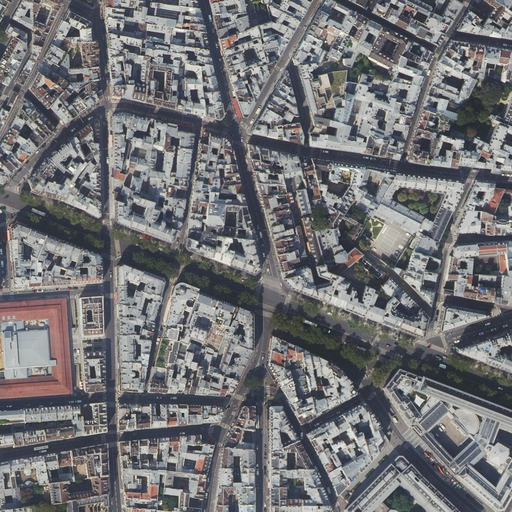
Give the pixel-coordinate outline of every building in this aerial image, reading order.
[(0,0),(0,19),(5,11),(6,9),(10,2),(6,0),(0,0)] [(12,18),(16,21),(20,23),(27,27),(32,29),(32,2),(23,0),(21,0),(17,8),(12,18)] [(23,0),(32,2),(32,29),(32,33),(32,44),(41,47),(44,41),(52,23),(54,19),(57,11),(59,7),(62,2),(62,0),(23,0)] [(119,0),(103,0),(104,6),(123,9),(123,6),(129,7),(129,10),(140,11),(138,22),(170,27),(177,28),(177,26),(180,27),(181,23),(182,18),(182,15),(183,11),(150,6),(150,1),(138,0),(121,0),(122,0),(120,0),(120,1),(119,0)] [(222,0),(210,3),(210,5),(212,14),(226,11),(227,13),(230,12),(231,15),(235,14),(238,13),(245,12),(244,5),(248,4),(246,0),(222,0)] [(260,0),(261,0),(261,1),(262,2),(262,3),(263,3),(265,3),(266,3),(266,4),(269,4),(277,9),(279,5),(270,0),(260,0)] [(288,0),(281,0),(279,5),(277,9),(280,11),(298,21),(301,16),(305,9),(288,0)] [(288,0),(305,9),(307,7),(309,2),(305,0),(288,0)] [(323,0),(323,1),(321,5),(331,10),(332,7),(335,2),(332,0),(323,0)] [(347,0),(349,1),(354,3),(363,8),(371,12),(376,0),(347,0)] [(388,0),(376,0),(376,2),(371,12),(376,14),(380,17),(388,0)] [(394,4),(396,0),(395,0),(388,0),(380,17),(383,18),(386,20),(393,6),(394,4)] [(401,7),(403,4),(396,0),(394,4),(398,6),(397,8),(393,6),(386,20),(389,21),(393,23),(401,7)] [(395,0),(396,0),(403,4),(414,9),(419,12),(427,15),(430,17),(432,13),(429,12),(431,10),(430,10),(431,7),(417,0),(395,0)] [(436,4),(436,5),(432,13),(430,17),(449,27),(455,17),(463,4),(462,3),(463,1),(463,0),(462,0),(435,0),(435,2),(435,3),(436,3),(436,4)] [(493,0),(473,0),(477,3),(478,0),(483,0),(493,7),(487,17),(470,5),(467,10),(484,21),(487,17),(495,23),(503,29),(511,17),(511,12),(505,8),(493,0)] [(511,0),(493,0),(505,8),(508,5),(511,0)] [(176,5),(157,2),(150,1),(150,6),(183,11),(182,15),(201,18),(199,9),(199,8),(198,8),(178,5),(176,5)] [(224,27),(216,29),(217,33),(218,38),(229,35),(227,30),(227,29),(235,26),(237,30),(235,31),(235,33),(243,30),(255,26),(258,25),(252,2),(248,4),(244,5),(245,12),(238,13),(235,14),(236,17),(234,18),(235,22),(224,26),(224,27)] [(331,10),(329,14),(326,19),(325,21),(325,23),(345,33),(346,32),(353,18),(356,12),(338,3),(335,2),(332,7),(331,10)] [(280,11),(277,9),(269,4),(270,8),(268,9),(269,15),(271,14),(277,17),(280,11)] [(414,9),(403,4),(401,7),(393,23),(397,25),(400,27),(404,29),(410,17),(414,9)] [(320,7),(319,9),(329,14),(331,10),(321,5),(320,7)] [(104,6),(104,11),(105,17),(125,20),(131,21),(138,22),(140,11),(129,10),(123,9),(104,6)] [(68,23),(69,25),(70,24),(78,29),(79,29),(80,28),(91,27),(91,23),(91,20),(85,17),(80,15),(72,10),(68,8),(64,15),(62,20),(68,23)] [(326,19),(329,14),(319,9),(317,13),(314,17),(325,23),(325,21),(323,20),(324,18),(326,19)] [(417,17),(419,12),(414,9),(410,17),(444,34),(447,31),(449,27),(430,17),(427,15),(424,21),(417,17)] [(484,21),(467,10),(464,16),(459,24),(479,28),(484,21)] [(231,15),(230,12),(227,13),(226,11),(212,14),(214,22),(215,23),(216,29),(224,27),(224,26),(235,22),(234,18),(236,17),(235,14),(231,15)] [(298,21),(280,11),(277,17),(275,20),(293,30),(295,27),(298,21)] [(357,13),(356,12),(353,18),(346,32),(345,33),(357,39),(358,37),(358,36),(362,29),(368,18),(357,13)] [(202,22),(201,18),(182,15),(182,18),(184,18),(189,19),(188,21),(186,21),(186,23),(203,25),(202,22)] [(134,33),(121,30),(120,35),(140,38),(152,40),(168,43),(170,27),(138,22),(131,21),(125,20),(105,17),(105,19),(106,23),(106,24),(106,26),(121,29),(122,29),(123,24),(135,26),(135,23),(138,24),(137,31),(134,31),(134,33)] [(345,33),(325,23),(314,17),(310,25),(305,33),(302,40),(311,44),(318,47),(320,43),(321,43),(322,41),(321,40),(326,32),(336,36),(328,51),(321,48),(317,56),(315,62),(329,60),(343,58),(350,57),(354,49),(359,40),(357,39),(345,33)] [(437,46),(440,41),(444,34),(410,17),(404,29),(409,32),(437,46)] [(479,28),(476,33),(482,34),(487,35),(495,23),(487,17),(484,21),(479,28)] [(509,39),(511,39),(511,17),(503,29),(498,37),(502,38),(509,39)] [(354,49),(350,57),(343,58),(344,65),(350,67),(353,59),(356,60),(358,56),(364,58),(364,57),(375,36),(381,25),(370,19),(368,18),(362,29),(358,36),(358,37),(357,39),(359,40),(354,49)] [(66,30),(69,25),(68,23),(62,20),(61,23),(57,31),(61,33),(60,36),(63,37),(66,30)] [(275,20),(274,23),(271,21),(260,24),(258,25),(255,26),(258,38),(273,34),(277,34),(288,40),(290,36),(293,30),(275,20)] [(186,23),(184,22),(184,23),(181,23),(180,27),(177,26),(177,28),(183,29),(184,29),(184,25),(188,26),(187,29),(204,32),(204,31),(203,25),(186,23)] [(13,35),(21,39),(26,43),(26,39),(26,33),(9,23),(6,28),(5,31),(13,36),(13,35)] [(495,23),(487,35),(494,36),(498,37),(503,29),(495,23)] [(479,28),(459,24),(456,29),(456,30),(472,33),(476,33),(479,28)] [(364,58),(364,59),(365,60),(361,73),(390,80),(396,65),(399,55),(400,52),(407,39),(396,33),(385,27),(381,25),(375,36),(364,57),(364,58)] [(121,30),(121,29),(106,26),(106,30),(106,32),(120,35),(121,30)] [(258,38),(255,26),(243,30),(235,33),(229,35),(218,38),(219,43),(221,50),(234,46),(232,39),(247,33),(249,35),(250,40),(252,40),(255,39),(258,38)] [(92,33),(91,27),(80,28),(79,29),(78,29),(79,32),(73,32),(74,37),(71,37),(70,37),(66,37),(66,38),(70,39),(71,42),(92,41),(92,35),(92,33)] [(183,29),(177,28),(170,27),(168,43),(170,44),(181,45),(181,43),(182,39),(172,37),(172,34),(174,35),(174,31),(183,32),(183,29)] [(183,32),(185,32),(183,43),(181,43),(181,45),(209,50),(207,43),(204,32),(187,29),(186,29),(184,29),(183,29),(183,32)] [(61,33),(57,31),(54,36),(51,43),(63,51),(66,53),(67,53),(71,47),(71,46),(71,42),(70,39),(66,38),(63,37),(60,36),(61,33)] [(139,55),(139,46),(140,38),(120,35),(106,32),(107,41),(108,48),(125,51),(135,53),(135,54),(139,55)] [(284,46),(288,40),(277,34),(273,34),(258,38),(265,64),(265,63),(275,60),(276,61),(278,58),(284,46)] [(11,57),(21,39),(13,35),(13,36),(1,58),(5,60),(8,61),(9,61),(11,57)] [(151,45),(152,40),(140,38),(139,46),(169,51),(169,49),(167,48),(167,46),(166,46),(155,43),(155,45),(151,45)] [(239,44),(241,51),(223,57),(225,64),(229,75),(243,70),(250,68),(257,65),(265,64),(258,38),(255,39),(255,42),(253,43),(252,40),(250,40),(239,44)] [(25,50),(26,43),(21,39),(11,57),(20,62),(24,54),(25,50)] [(416,43),(407,39),(400,52),(403,54),(402,56),(417,62),(418,59),(428,63),(430,59),(433,52),(421,46),(420,45),(420,46),(419,48),(422,50),(421,53),(419,56),(408,51),(412,44),(415,46),(416,43)] [(457,40),(450,39),(448,42),(446,45),(460,55),(461,47),(464,48),(464,49),(466,50),(467,42),(459,40),(457,40)] [(311,44),(302,40),(300,43),(297,48),(306,52),(307,51),(311,44)] [(91,80),(100,78),(98,59),(96,41),(92,41),(71,42),(71,46),(80,46),(82,67),(69,68),(68,54),(67,53),(66,53),(63,59),(62,61),(58,66),(44,57),(41,64),(37,71),(54,83),(63,89),(64,88),(69,93),(72,91),(73,89),(75,92),(81,87),(82,86),(84,85),(91,81),(91,80)] [(471,43),(467,42),(466,50),(465,53),(465,58),(467,58),(472,59),(474,43),(471,43)] [(63,59),(66,53),(63,51),(51,43),(48,49),(44,57),(58,66),(62,61),(61,60),(59,62),(57,61),(58,59),(60,56),(60,55),(62,56),(62,57),(62,58),(62,59),(63,59)] [(476,67),(478,67),(480,60),(483,44),(478,44),(474,43),(472,59),(470,68),(476,70),(476,67)] [(41,47),(32,44),(32,51),(31,54),(29,59),(34,62),(38,54),(41,47)] [(209,50),(181,45),(170,44),(169,49),(169,51),(184,53),(184,49),(193,50),(193,51),(189,51),(189,52),(187,52),(187,54),(196,55),(210,58),(209,54),(209,50)] [(239,44),(234,46),(221,50),(222,54),(223,57),(241,51),(239,44)] [(321,48),(318,47),(311,44),(307,51),(317,56),(321,48)] [(486,45),(483,44),(480,60),(478,67),(476,67),(476,70),(476,71),(485,74),(493,77),(494,69),(483,68),(484,61),(495,63),(498,47),(489,45),(486,45)] [(463,66),(464,60),(465,58),(460,55),(446,45),(444,49),(441,54),(463,66)] [(184,53),(169,51),(139,46),(139,55),(149,56),(149,55),(156,55),(180,60),(178,61),(186,62),(197,64),(197,62),(200,63),(212,65),(211,61),(210,58),(196,55),(195,59),(192,58),(191,60),(186,59),(187,54),(184,53)] [(502,48),(498,47),(495,63),(502,65),(501,71),(500,71),(500,69),(494,68),(494,69),(493,77),(504,81),(505,77),(509,49),(502,48)] [(125,54),(125,51),(108,48),(108,55),(108,56),(109,64),(122,63),(121,54),(125,54)] [(306,52),(297,48),(295,52),(292,58),(301,62),(300,64),(314,62),(315,62),(317,56),(307,51),(306,52)] [(134,61),(135,54),(135,53),(125,51),(125,54),(121,54),(122,63),(123,70),(124,84),(125,89),(122,89),(120,97),(127,98),(129,99),(132,80),(126,79),(127,75),(128,75),(130,65),(128,63),(125,63),(125,60),(134,61)] [(139,55),(135,54),(134,61),(132,80),(129,99),(134,100),(143,102),(144,101),(149,63),(149,56),(147,56),(139,55)] [(439,57),(437,61),(460,72),(461,70),(463,66),(441,54),(439,57)] [(149,63),(144,101),(145,102),(152,103),(157,104),(176,109),(178,61),(180,60),(156,55),(155,58),(154,58),(153,62),(150,61),(149,63)] [(411,70),(410,72),(423,77),(425,71),(428,63),(418,59),(417,62),(402,56),(399,55),(396,65),(411,70)] [(20,62),(11,57),(9,61),(11,62),(10,65),(8,63),(8,62),(8,61),(5,60),(3,64),(10,68),(1,83),(4,84),(7,85),(15,70),(20,62)] [(3,64),(5,60),(1,58),(0,59),(0,71),(1,72),(0,73),(0,82),(1,83),(10,68),(3,64)] [(464,60),(463,66),(470,68),(472,59),(467,58),(467,60),(464,60)] [(34,62),(29,59),(24,66),(23,70),(29,73),(32,66),(34,62)] [(272,68),(276,61),(275,60),(265,63),(268,75),(271,70),(272,68)] [(315,62),(314,62),(315,68),(315,69),(315,71),(315,73),(316,75),(313,76),(309,77),(302,79),(306,91),(308,102),(311,110),(318,109),(331,108),(336,107),(343,107),(346,82),(348,70),(333,71),(329,60),(315,62)] [(183,95),(186,62),(178,61),(176,109),(177,110),(181,111),(182,99),(183,95)] [(437,61),(437,62),(434,71),(431,79),(429,85),(466,96),(475,79),(472,77),(460,72),(437,61)] [(200,76),(200,63),(197,62),(197,64),(186,62),(183,95),(189,95),(189,91),(188,90),(190,88),(190,89),(195,88),(196,88),(197,89),(197,90),(197,91),(197,97),(198,98),(202,98),(202,92),(201,84),(200,76)] [(314,62),(300,64),(297,64),(300,74),(301,79),(302,79),(309,77),(308,70),(312,69),(311,68),(315,68),(314,62)] [(123,70),(122,63),(109,64),(109,66),(110,71),(123,70)] [(213,70),(212,65),(200,63),(200,76),(214,75),(213,70)] [(265,63),(265,64),(257,65),(263,84),(266,79),(268,75),(265,63)] [(263,84),(257,65),(250,68),(259,92),(261,87),(263,84)] [(396,65),(390,80),(390,81),(410,85),(410,83),(420,87),(421,82),(423,77),(410,72),(411,70),(396,65)] [(259,92),(250,68),(243,70),(245,79),(248,86),(251,96),(253,100),(253,102),(258,93),(259,92)] [(462,71),(461,70),(460,72),(472,77),(476,71),(476,70),(470,68),(470,69),(468,72),(464,70),(463,70),(462,71)] [(29,73),(23,70),(22,70),(20,73),(20,74),(18,78),(16,81),(16,82),(20,84),(21,85),(23,85),(23,83),(26,77),(29,73)] [(124,84),(123,70),(110,71),(110,76),(111,85),(124,84)] [(245,79),(243,70),(229,75),(230,80),(231,84),(245,79)] [(37,71),(33,78),(29,88),(30,90),(31,91),(38,99),(45,91),(51,86),(54,83),(37,71)] [(472,77),(475,79),(477,77),(483,79),(485,74),(476,71),(472,77)] [(384,96),(385,96),(390,80),(361,73),(360,73),(357,83),(367,86),(375,87),(374,91),(382,93),(382,95),(384,96)] [(214,75),(200,76),(201,84),(216,83),(215,79),(214,75)] [(289,80),(288,76),(285,77),(284,76),(282,75),(280,79),(279,81),(286,86),(287,87),(290,86),(289,80)] [(101,90),(100,78),(91,80),(91,81),(84,85),(84,89),(81,92),(81,90),(80,90),(82,88),(81,87),(82,88),(82,87),(82,86),(81,87),(75,92),(81,99),(87,94),(94,102),(97,100),(101,97),(101,90)] [(248,86),(245,79),(231,84),(233,88),(234,91),(248,86)] [(390,80),(385,96),(394,98),(393,100),(414,105),(416,99),(420,87),(410,83),(410,85),(390,81),(390,80)] [(291,91),(290,86),(287,87),(286,86),(279,81),(278,82),(275,88),(286,94),(290,96),(293,96),(291,91)] [(309,145),(310,145),(317,147),(332,149),(361,153),(369,129),(369,127),(370,125),(370,124),(368,123),(365,123),(366,120),(375,93),(382,95),(382,93),(374,91),(373,91),(373,93),(366,91),(367,86),(357,83),(346,82),(343,107),(336,107),(334,114),(330,113),(331,108),(318,109),(311,110),(309,110),(313,123),(313,126),(311,130),(309,132),(309,133),(309,141),(309,145)] [(54,83),(51,86),(53,88),(56,90),(60,93),(63,89),(54,83)] [(216,83),(201,84),(202,92),(218,91),(217,88),(216,83)] [(125,89),(124,84),(111,85),(111,89),(112,94),(112,95),(115,95),(120,97),(122,89),(125,89)] [(427,90),(426,94),(436,98),(438,93),(441,94),(440,98),(462,105),(466,96),(429,85),(428,87),(427,90)] [(251,96),(248,86),(234,91),(234,93),(235,96),(251,96)] [(69,93),(64,88),(63,89),(60,93),(57,97),(72,118),(75,116),(77,114),(68,101),(67,100),(65,101),(64,100),(64,101),(63,101),(63,100),(68,95),(70,97),(72,95),(69,93)] [(283,100),(286,94),(275,88),(273,90),(273,91),(271,94),(283,100)] [(57,97),(60,93),(56,90),(51,97),(54,100),(57,97)] [(4,109),(8,112),(11,106),(13,102),(18,93),(15,92),(13,91),(5,106),(4,109)] [(47,93),(45,91),(38,99),(41,102),(46,108),(49,106),(54,100),(51,97),(47,93)] [(74,93),(72,91),(69,93),(72,95),(70,97),(67,100),(68,101),(77,114),(82,111),(86,108),(80,100),(81,99),(75,92),(74,93)] [(218,91),(202,92),(202,98),(204,116),(209,117),(219,120),(223,115),(223,113),(221,105),(221,103),(218,93),(218,91)] [(381,138),(386,139),(388,140),(389,138),(396,140),(404,142),(405,139),(409,125),(388,120),(390,111),(393,100),(394,98),(385,96),(385,97),(387,98),(386,100),(383,99),(384,96),(382,95),(375,93),(366,120),(369,121),(368,123),(370,124),(370,125),(374,126),(372,134),(381,138)] [(90,105),(94,102),(87,94),(81,99),(80,100),(86,108),(90,105)] [(292,105),(283,100),(271,94),(269,98),(268,101),(293,114),(295,115),(298,114),(296,108),(295,105),(292,105)] [(290,96),(286,94),(283,100),(292,105),(295,105),(294,99),(293,96),(290,96)] [(436,98),(426,94),(424,100),(422,105),(423,105),(421,108),(438,113),(442,114),(442,115),(454,119),(462,105),(440,98),(439,98),(436,98)] [(511,94),(502,118),(495,115),(495,113),(488,110),(486,116),(491,119),(492,118),(511,127),(511,121),(511,122),(511,121),(511,94)] [(189,96),(189,95),(183,95),(182,99),(181,111),(188,112),(189,113),(190,104),(189,97),(189,96)] [(202,98),(198,98),(198,101),(192,102),(192,99),(190,98),(191,98),(191,96),(189,96),(189,97),(190,104),(189,113),(196,114),(204,116),(202,98)] [(72,118),(57,97),(54,100),(49,106),(53,111),(61,119),(64,122),(67,121),(72,118)] [(27,115),(35,106),(31,102),(29,100),(24,98),(21,104),(19,107),(27,115)] [(253,102),(253,100),(237,101),(239,108),(243,118),(244,118),(249,109),(253,102)] [(412,111),(414,105),(393,100),(390,111),(411,115),(412,111)] [(266,104),(264,107),(285,119),(286,119),(289,121),(293,114),(268,101),(266,104)] [(35,106),(27,115),(31,119),(47,136),(51,132),(56,129),(56,128),(46,117),(35,106)] [(27,115),(19,107),(14,118),(10,126),(18,131),(24,135),(27,137),(29,134),(29,133),(27,131),(28,131),(23,126),(22,126),(21,125),(22,124),(23,123),(24,123),(25,123),(26,123),(26,124),(31,119),(27,115)] [(262,111),(258,118),(269,119),(274,119),(275,125),(280,124),(281,124),(282,121),(285,120),(285,119),(264,107),(262,111)] [(4,121),(8,112),(4,109),(1,108),(0,110),(0,128),(2,124),(4,121)] [(419,116),(415,127),(432,132),(433,128),(429,128),(431,121),(432,117),(433,115),(437,116),(438,113),(421,108),(419,116)] [(409,122),(411,115),(390,111),(388,120),(409,125),(409,122)] [(126,133),(129,113),(122,112),(118,113),(114,114),(112,116),(112,126),(113,133),(126,133)] [(147,117),(145,117),(129,113),(126,133),(122,151),(122,153),(119,169),(119,173),(125,174),(123,185),(129,188),(134,169),(137,157),(143,135),(147,117)] [(438,119),(435,128),(433,128),(432,132),(438,133),(446,136),(448,130),(445,129),(447,125),(450,126),(454,119),(442,115),(442,114),(438,113),(437,116),(438,119)] [(295,115),(293,114),(289,121),(294,123),(300,122),(298,117),(298,114),(295,115)] [(153,119),(147,117),(143,135),(150,137),(150,135),(149,133),(150,127),(153,127),(154,119),(153,119)] [(269,122),(269,119),(258,118),(256,122),(255,124),(250,132),(250,133),(262,135),(265,136),(265,128),(265,122),(269,122)] [(511,127),(492,118),(491,119),(490,121),(496,123),(487,143),(497,148),(505,131),(511,134),(511,127)] [(31,119),(26,124),(27,125),(31,129),(31,130),(31,131),(31,132),(29,133),(29,134),(27,137),(28,137),(36,147),(41,142),(47,136),(31,119)] [(159,120),(154,119),(153,127),(152,135),(156,136),(157,128),(160,129),(160,134),(163,135),(165,121),(159,120)] [(274,119),(269,119),(269,122),(269,128),(265,128),(265,136),(267,136),(276,138),(282,139),(280,124),(275,125),(274,119)] [(68,139),(75,153),(77,152),(80,155),(81,158),(85,162),(87,163),(89,161),(93,155),(95,160),(96,162),(96,163),(98,162),(98,142),(97,123),(94,121),(92,122),(89,123),(84,127),(74,135),(68,139)] [(170,123),(165,121),(163,135),(161,150),(165,150),(172,151),(173,146),(175,130),(176,124),(170,123)] [(300,122),(294,123),(286,124),(281,124),(280,124),(282,139),(289,141),(302,144),(303,136),(302,133),(300,122)] [(190,127),(176,124),(175,130),(192,133),(192,129),(191,127),(190,127)] [(374,126),(370,125),(369,127),(372,128),(371,130),(369,129),(361,153),(373,155),(383,157),(387,143),(385,142),(386,139),(381,138),(372,134),(374,126)] [(18,131),(10,126),(5,134),(2,141),(12,145),(13,146),(14,145),(12,144),(14,140),(20,142),(24,135),(18,131)] [(152,135),(153,127),(150,127),(149,133),(150,135),(150,137),(143,135),(137,157),(148,159),(150,150),(152,135)] [(406,159),(406,160),(407,160),(408,161),(414,162),(427,164),(433,147),(438,133),(432,132),(415,127),(413,135),(410,143),(406,158),(406,159)] [(471,141),(472,139),(471,138),(472,135),(465,132),(464,134),(449,129),(448,130),(446,136),(453,137),(462,139),(469,141),(471,141)] [(193,134),(194,134),(192,133),(175,130),(173,146),(191,148),(192,142),(193,134)] [(207,144),(205,158),(207,159),(211,159),(215,160),(218,147),(220,136),(214,134),(209,132),(207,144)] [(122,151),(126,133),(113,133),(113,141),(113,148),(113,167),(119,169),(122,153),(120,153),(120,151),(122,151)] [(464,165),(473,166),(474,160),(479,149),(474,148),(473,150),(461,148),(462,139),(453,137),(446,136),(438,133),(433,147),(450,151),(451,150),(459,152),(457,164),(464,165)] [(161,150),(163,135),(160,134),(159,140),(156,139),(156,136),(152,135),(150,150),(148,159),(147,169),(153,170),(155,155),(155,148),(158,149),(157,152),(159,153),(160,152),(161,150)] [(28,137),(27,137),(24,135),(20,142),(18,146),(15,144),(14,146),(17,148),(18,148),(29,154),(32,151),(36,147),(28,137)] [(220,136),(218,147),(230,149),(230,148),(229,142),(224,137),(222,136),(220,136)] [(499,152),(500,149),(497,148),(487,143),(473,137),(472,139),(471,141),(476,142),(474,147),(474,148),(479,149),(492,154),(495,155),(496,151),(499,152)] [(391,158),(396,140),(389,138),(388,140),(387,143),(383,157),(386,157),(391,158)] [(72,157),(75,153),(68,139),(57,148),(55,149),(47,157),(62,171),(63,170),(65,167),(60,162),(62,160),(63,160),(63,159),(64,159),(64,158),(65,158),(65,157),(64,156),(67,154),(68,153),(69,154),(68,154),(72,157)] [(205,158),(207,144),(203,143),(203,140),(199,139),(199,145),(197,156),(196,161),(199,161),(204,162),(205,158)] [(400,155),(404,142),(396,140),(391,158),(393,159),(398,159),(400,155)] [(1,143),(0,144),(0,145),(11,151),(11,152),(14,156),(13,157),(21,163),(24,159),(29,154),(18,148),(15,151),(10,148),(12,145),(2,141),(1,143)] [(248,151),(249,157),(258,159),(257,146),(252,145),(248,144),(247,144),(248,151)] [(511,146),(504,144),(502,144),(500,149),(499,152),(502,153),(503,150),(507,152),(511,154),(511,146)] [(0,152),(2,155),(3,153),(4,153),(6,153),(7,154),(4,156),(5,157),(11,151),(0,145),(0,152)] [(190,157),(191,148),(173,146),(172,151),(171,161),(176,161),(189,163),(190,157)] [(262,147),(257,146),(258,159),(259,159),(259,161),(263,161),(262,158),(266,159),(265,162),(268,162),(267,149),(267,148),(262,147)] [(235,164),(234,156),(232,149),(230,149),(218,147),(215,160),(214,164),(235,164)] [(437,165),(447,167),(450,151),(433,147),(427,164),(437,165)] [(267,149),(268,162),(272,163),(272,162),(271,161),(272,161),(272,160),(274,160),(275,163),(278,164),(275,150),(271,150),(267,149)] [(478,167),(483,167),(485,161),(488,162),(489,158),(491,159),(492,154),(479,149),(474,160),(473,166),(478,167)] [(171,161),(172,151),(165,150),(161,172),(153,170),(147,169),(145,179),(149,179),(157,181),(166,183),(167,183),(168,175),(169,170),(170,166),(171,161)] [(280,151),(275,150),(278,164),(279,166),(280,165),(280,164),(281,164),(282,168),(279,169),(280,173),(281,177),(283,177),(284,184),(283,185),(285,193),(290,192),(291,191),(294,191),(295,190),(296,190),(304,188),(304,186),(302,187),(300,179),(302,178),(301,175),(298,165),(296,165),(296,164),(295,164),(294,161),(297,161),(296,155),(290,153),(288,153),(286,153),(284,152),(280,151)] [(456,168),(457,164),(459,152),(451,150),(450,151),(447,167),(451,167),(456,168)] [(511,154),(510,159),(505,157),(507,152),(503,150),(502,153),(499,152),(496,151),(495,155),(502,158),(498,169),(504,170),(511,170),(511,154)] [(11,151),(5,157),(8,159),(16,168),(18,166),(21,163),(13,157),(14,156),(11,152),(11,151)] [(2,155),(0,152),(0,161),(2,163),(12,173),(14,170),(16,168),(8,159),(5,157),(4,156),(2,155)] [(75,153),(72,157),(65,167),(63,170),(69,174),(81,158),(80,155),(77,152),(75,153)] [(306,166),(306,157),(301,155),(296,154),(296,155),(297,161),(298,165),(301,175),(303,174),(302,167),(306,166)] [(497,173),(498,169),(502,158),(495,155),(492,154),(491,159),(489,158),(488,162),(485,161),(483,167),(491,168),(490,172),(492,172),(497,173)] [(58,177),(62,171),(47,157),(37,169),(28,180),(28,181),(29,182),(31,189),(38,180),(39,180),(42,177),(43,178),(46,174),(44,173),(47,170),(53,173),(58,177)] [(147,169),(148,159),(137,157),(134,169),(141,170),(139,177),(142,178),(145,179),(147,169)] [(252,170),(261,171),(266,172),(270,172),(276,172),(280,173),(279,169),(279,166),(278,164),(275,163),(272,163),(268,162),(265,162),(263,161),(259,161),(259,159),(258,159),(249,157),(250,163),(252,170)] [(314,172),(311,158),(309,157),(306,157),(306,166),(302,167),(303,174),(304,175),(306,174),(312,173),(314,172)] [(78,176),(87,163),(85,162),(81,158),(69,174),(68,176),(67,177),(74,183),(78,177),(78,176)] [(326,170),(328,160),(319,159),(311,158),(314,172),(317,182),(318,189),(322,190),(321,194),(324,196),(325,190),(326,185),(323,184),(319,183),(320,179),(318,169),(326,170)] [(214,164),(215,160),(211,159),(210,161),(209,165),(204,165),(204,162),(199,161),(196,161),(196,164),(195,169),(213,171),(214,164)] [(89,161),(87,163),(78,176),(78,177),(80,178),(83,180),(88,174),(96,162),(95,160),(92,163),(89,161)] [(188,170),(189,163),(176,161),(175,171),(173,170),(169,170),(168,175),(173,176),(187,178),(188,170)] [(360,177),(364,165),(339,162),(332,161),(330,171),(328,178),(338,181),(350,184),(355,187),(360,177)] [(99,176),(98,162),(96,163),(96,162),(88,174),(83,180),(81,183),(84,185),(89,188),(91,189),(92,187),(99,187),(99,176)] [(2,163),(0,165),(0,166),(2,168),(1,170),(0,169),(0,182),(2,184),(10,174),(12,173),(2,163)] [(235,164),(214,164),(213,171),(211,178),(218,178),(218,177),(218,173),(222,173),(237,172),(236,167),(235,164)] [(360,177),(355,187),(363,191),(358,201),(354,208),(370,217),(374,210),(395,172),(396,170),(378,167),(364,165),(360,177)] [(119,173),(119,169),(113,167),(114,177),(114,181),(114,199),(126,203),(130,188),(129,188),(123,185),(125,174),(119,173)] [(138,191),(142,178),(139,177),(141,170),(134,169),(129,188),(130,188),(138,191)] [(211,178),(213,171),(195,169),(194,175),(194,180),(201,181),(200,187),(209,188),(211,178)] [(48,179),(53,173),(47,170),(44,173),(46,174),(43,178),(42,177),(39,180),(38,180),(31,189),(30,191),(33,192),(36,193),(47,180),(48,179)] [(266,175),(266,172),(261,171),(252,170),(254,176),(255,182),(273,183),(274,183),(274,179),(271,178),(270,176),(266,175)] [(239,178),(237,172),(222,173),(222,177),(218,177),(218,178),(211,178),(209,188),(209,190),(217,191),(218,184),(227,184),(240,183),(239,178)] [(281,177),(280,173),(276,172),(276,179),(274,179),(274,183),(283,184),(281,177)] [(301,175),(302,178),(304,186),(310,185),(314,183),(317,182),(314,172),(312,173),(314,178),(308,180),(306,174),(304,175),(303,174),(301,175)] [(448,217),(456,199),(462,186),(459,180),(429,177),(395,172),(374,210),(416,231),(437,241),(443,227),(448,217)] [(65,180),(67,177),(68,176),(65,174),(64,176),(64,175),(59,183),(55,182),(47,180),(36,193),(46,196),(54,198),(57,188),(61,189),(64,183),(63,182),(65,180)] [(173,176),(168,175),(167,183),(177,185),(177,182),(173,181),(173,176)] [(186,184),(187,178),(173,176),(173,181),(177,182),(177,185),(186,186),(186,184)] [(74,183),(67,177),(65,180),(63,182),(64,183),(61,189),(57,188),(54,198),(58,200),(63,201),(68,192),(69,190),(71,187),(72,185),(74,183)] [(328,178),(324,177),(323,184),(326,185),(327,185),(328,181),(331,182),(331,183),(335,184),(336,183),(337,183),(338,181),(328,178)] [(81,183),(83,180),(80,178),(77,183),(78,183),(75,187),(72,185),(71,187),(69,190),(68,192),(63,201),(66,202),(69,204),(75,193),(81,183)] [(149,179),(145,179),(142,178),(138,191),(140,192),(141,192),(148,194),(149,179)] [(153,201),(157,181),(149,179),(148,194),(141,192),(140,192),(139,196),(153,201)] [(209,190),(209,188),(200,187),(201,181),(194,180),(193,183),(192,191),(208,193),(209,190)] [(483,199),(486,200),(491,187),(494,182),(483,180),(475,180),(469,193),(468,194),(462,208),(465,209),(471,210),(473,203),(476,204),(477,200),(482,201),(483,199)] [(165,190),(166,183),(157,181),(153,201),(152,208),(159,210),(162,211),(163,207),(156,205),(158,196),(162,197),(164,197),(165,196),(165,190)] [(283,185),(283,184),(274,183),(273,183),(255,182),(257,189),(259,195),(285,193),(283,185)] [(310,188),(310,185),(304,186),(304,188),(309,208),(317,205),(318,209),(322,209),(320,201),(321,201),(319,194),(318,189),(317,182),(314,183),(315,185),(316,187),(310,188)] [(79,192),(84,185),(81,183),(75,193),(69,204),(76,207),(79,207),(85,198),(86,197),(88,193),(86,193),(86,192),(84,195),(81,194),(79,192)] [(177,185),(167,183),(166,183),(165,190),(165,196),(185,198),(185,194),(185,193),(185,194),(178,193),(177,194),(176,194),(174,194),(175,188),(178,188),(178,189),(185,190),(186,191),(186,190),(186,186),(177,185)] [(218,184),(217,191),(242,193),(241,187),(240,183),(227,184),(218,184)] [(358,201),(363,191),(355,187),(350,184),(341,197),(325,190),(324,196),(321,194),(319,194),(321,201),(322,202),(330,206),(339,211),(343,214),(354,198),(358,201)] [(99,192),(99,187),(92,187),(91,189),(89,188),(88,191),(86,193),(88,193),(86,197),(85,198),(87,201),(88,202),(91,203),(94,198),(99,201),(99,192)] [(511,189),(503,188),(491,187),(486,200),(483,199),(482,201),(477,200),(476,204),(473,203),(471,210),(475,210),(480,211),(479,219),(477,230),(477,233),(479,233),(480,223),(481,220),(482,211),(487,212),(493,215),(494,213),(493,212),(500,195),(511,200),(511,198),(511,189)] [(140,192),(138,191),(130,188),(126,203),(114,199),(114,210),(115,219),(117,222),(122,224),(127,226),(132,214),(128,212),(129,208),(130,208),(129,207),(129,206),(130,206),(131,203),(130,203),(131,200),(136,203),(139,196),(140,192)] [(309,208),(304,188),(296,190),(302,214),(307,212),(310,212),(310,211),(309,209),(309,208)] [(208,196),(208,197),(207,202),(225,203),(246,205),(243,197),(242,193),(217,191),(209,190),(208,193),(208,196)] [(208,196),(208,193),(192,191),(192,194),(191,199),(207,202),(208,197),(206,197),(205,197),(205,198),(204,197),(204,195),(208,196)] [(293,201),(290,192),(285,193),(286,198),(287,203),(293,201)] [(286,198),(285,193),(259,195),(260,197),(261,202),(286,198)] [(152,208),(153,201),(139,196),(136,203),(145,207),(142,215),(133,211),(132,214),(127,226),(135,229),(143,232),(152,208)] [(185,198),(165,196),(164,197),(164,203),(163,204),(171,206),(173,206),(183,208),(184,203),(185,198)] [(84,209),(88,202),(87,201),(85,198),(79,207),(84,209)] [(100,205),(99,201),(94,198),(91,203),(88,202),(84,209),(87,211),(96,216),(96,217),(100,215),(100,205)] [(287,203),(286,198),(261,202),(262,205),(263,209),(276,205),(278,204),(280,204),(287,203)] [(207,202),(191,199),(191,201),(189,212),(205,214),(207,202)] [(293,201),(287,203),(291,227),(298,225),(293,201)] [(320,201),(322,209),(330,213),(328,217),(324,222),(316,225),(316,222),(317,220),(315,215),(311,216),(313,221),(313,223),(312,223),(311,223),(310,223),(310,224),(310,225),(310,226),(310,227),(311,228),(312,228),(313,228),(314,228),(316,235),(327,232),(328,228),(337,226),(336,225),(337,223),(341,217),(347,220),(348,217),(339,211),(330,206),(322,202),(321,201),(320,201)] [(225,209),(225,203),(207,202),(205,214),(205,218),(204,224),(221,225),(222,226),(222,222),(223,209),(225,209)] [(248,213),(246,205),(225,203),(225,209),(225,210),(236,211),(235,219),(234,219),(234,221),(235,222),(235,227),(237,227),(245,228),(253,228),(248,213)] [(291,227),(287,203),(280,204),(278,204),(276,205),(263,209),(267,225),(270,234),(291,227)] [(171,210),(171,206),(163,204),(163,207),(162,211),(162,215),(161,220),(162,220),(165,221),(166,221),(167,221),(168,221),(171,222),(172,218),(165,216),(166,209),(171,210)] [(511,233),(511,205),(509,205),(508,216),(503,216),(494,216),(493,215),(487,212),(482,211),(481,220),(485,221),(485,229),(482,228),(483,223),(480,223),(479,233),(488,234),(492,234),(502,234),(503,234),(511,233)] [(182,215),(183,208),(173,206),(173,211),(172,218),(181,221),(182,215)] [(155,219),(159,210),(152,208),(143,232),(152,235),(154,236),(170,242),(173,240),(173,237),(174,232),(175,229),(174,228),(170,227),(171,225),(169,225),(168,226),(164,224),(165,221),(162,220),(161,220),(160,220),(160,221),(155,219)] [(87,211),(84,209),(83,211),(95,218),(96,216),(87,211)] [(471,210),(465,209),(464,213),(456,229),(458,232),(466,231),(467,231),(477,230),(479,219),(477,219),(475,220),(473,218),(474,218),(475,215),(475,210),(471,210)] [(320,251),(316,235),(314,228),(313,228),(312,228),(311,228),(310,227),(310,226),(310,225),(310,224),(310,223),(311,223),(312,223),(313,223),(313,221),(311,216),(311,215),(303,218),(306,232),(315,266),(323,263),(320,251)] [(348,217),(347,220),(354,224),(349,234),(354,239),(362,225),(348,217)] [(181,221),(172,218),(171,222),(171,225),(170,227),(174,228),(175,229),(180,231),(181,226),(181,221)] [(204,224),(205,218),(202,218),(201,218),(201,219),(199,219),(198,219),(189,218),(188,224),(187,229),(202,231),(204,224)] [(10,241),(11,241),(16,240),(16,256),(22,256),(24,256),(24,244),(24,243),(30,229),(28,228),(18,224),(10,230),(10,234),(10,241)] [(192,238),(196,239),(196,242),(206,244),(208,245),(208,244),(208,242),(210,243),(212,243),(215,244),(217,234),(220,235),(221,225),(204,224),(202,231),(187,229),(187,233),(186,237),(192,238)] [(235,227),(222,226),(221,225),(220,235),(230,236),(241,237),(241,238),(254,239),(257,240),(256,238),(254,233),(254,231),(253,228),(245,228),(244,234),(243,234),(243,233),(242,232),(238,232),(237,233),(236,233),(237,227),(235,227)] [(298,225),(291,227),(292,235),(289,236),(290,238),(293,237),(293,241),(291,241),(291,244),(294,243),(295,246),(292,247),(293,250),(296,249),(298,260),(304,258),(306,256),(306,254),(305,254),(298,225)] [(338,233),(337,226),(328,228),(327,232),(316,235),(320,251),(326,249),(331,248),(337,245),(336,241),(340,236),(339,235),(338,233)] [(292,235),(291,227),(270,234),(271,240),(272,240),(281,238),(280,235),(286,234),(287,236),(289,236),(292,235)] [(38,232),(30,229),(24,243),(24,244),(24,256),(29,256),(29,248),(32,249),(30,256),(30,262),(33,262),(32,264),(30,264),(29,277),(34,278),(35,273),(35,270),(36,261),(46,235),(38,232)] [(434,247),(435,248),(437,241),(416,231),(413,236),(414,236),(409,246),(413,249),(413,250),(427,255),(431,257),(432,257),(434,247)] [(233,250),(230,236),(220,235),(217,234),(215,244),(214,247),(210,257),(217,260),(228,264),(233,250)] [(53,238),(46,235),(36,261),(42,262),(41,272),(44,273),(45,270),(46,268),(49,265),(60,247),(62,241),(53,238)] [(241,238),(241,237),(230,236),(233,250),(228,264),(239,268),(254,274),(261,267),(260,262),(256,248),(255,244),(255,242),(254,239),(241,238)] [(290,238),(289,236),(287,236),(281,238),(272,240),(272,241),(275,251),(276,254),(293,250),(292,247),(291,244),(291,241),(290,238)] [(202,254),(206,244),(196,242),(196,239),(192,238),(186,237),(185,242),(185,245),(186,248),(194,251),(202,254)] [(511,239),(507,240),(503,240),(504,252),(504,254),(506,269),(511,268),(511,264),(510,250),(511,250),(511,239)] [(452,253),(451,256),(459,256),(471,258),(495,256),(497,271),(489,271),(489,275),(495,276),(502,275),(507,276),(506,269),(504,254),(500,255),(499,253),(504,252),(503,240),(486,242),(478,243),(456,245),(453,247),(452,253)] [(70,244),(62,241),(60,247),(49,265),(50,265),(53,266),(56,267),(60,256),(62,257),(58,268),(61,269),(66,271),(64,275),(64,277),(70,279),(74,268),(81,248),(70,244)] [(214,247),(215,244),(212,243),(211,246),(210,245),(209,246),(209,245),(208,245),(206,244),(202,254),(206,256),(210,257),(214,247)] [(339,244),(337,245),(331,248),(326,249),(320,251),(323,263),(325,270),(327,268),(335,262),(333,255),(343,249),(339,244)] [(334,274),(337,275),(340,272),(357,259),(358,260),(378,278),(369,287),(372,288),(377,290),(379,288),(389,277),(383,272),(362,254),(354,247),(353,247),(346,253),(335,262),(327,268),(330,272),(334,274)] [(101,262),(101,258),(99,255),(93,253),(81,248),(74,268),(78,268),(87,268),(101,267),(101,262)] [(293,250),(276,254),(278,263),(280,269),(280,272),(292,268),(293,268),(292,266),(292,263),(291,262),(295,261),(298,260),(296,249),(293,250)] [(421,270),(427,255),(413,250),(407,268),(406,268),(403,269),(403,270),(394,266),(392,269),(409,285),(417,292),(419,277),(420,277),(421,270)] [(22,256),(16,256),(16,261),(12,262),(12,266),(13,279),(29,277),(30,264),(30,262),(30,256),(29,256),(24,256),(22,256)] [(459,256),(451,256),(449,256),(448,262),(446,274),(461,274),(470,275),(470,274),(471,258),(459,256)] [(440,260),(432,257),(431,257),(431,260),(436,262),(437,261),(437,262),(438,264),(438,266),(437,268),(436,269),(434,270),(427,269),(427,270),(423,269),(422,270),(437,273),(438,268),(440,260)] [(126,287),(127,287),(135,290),(142,271),(131,267),(121,263),(116,267),(116,277),(116,287),(126,287)] [(323,263),(315,266),(317,274),(319,275),(329,279),(328,282),(319,284),(316,285),(313,285),(316,294),(315,296),(316,297),(320,299),(321,300),(323,300),(327,302),(329,294),(336,278),(334,277),(335,275),(334,275),(334,274),(330,272),(325,270),(323,263)] [(294,274),(296,274),(300,273),(301,278),(298,290),(298,291),(301,292),(316,297),(315,296),(316,294),(313,285),(309,267),(306,266),(306,265),(293,269),(294,274)] [(58,268),(56,267),(53,266),(50,272),(46,272),(47,271),(45,270),(44,273),(41,272),(41,274),(40,287),(53,286),(59,286),(70,285),(70,281),(70,279),(64,277),(64,275),(62,274),(62,276),(58,275),(59,273),(60,273),(61,269),(58,268)] [(101,274),(101,267),(87,268),(87,276),(85,276),(85,275),(80,276),(78,276),(78,268),(74,268),(70,279),(70,281),(70,285),(84,284),(91,283),(101,283),(101,276),(101,274)] [(293,269),(292,268),(280,272),(281,274),(282,278),(294,274),(293,269)] [(511,268),(506,269),(507,276),(502,275),(495,276),(494,281),(493,288),(500,289),(499,303),(505,304),(511,305),(511,268)] [(419,277),(417,292),(417,293),(421,297),(430,307),(431,306),(432,298),(433,294),(434,289),(424,287),(426,286),(427,281),(426,280),(424,279),(436,281),(437,273),(422,270),(421,270),(420,277),(419,277)] [(153,275),(142,271),(135,290),(133,295),(133,296),(139,298),(141,293),(150,296),(150,295),(160,298),(164,283),(162,279),(153,275)] [(41,274),(35,273),(34,278),(29,277),(27,288),(33,287),(40,287),(41,274)] [(295,277),(296,274),(294,274),(282,278),(283,280),(285,283),(289,287),(298,290),(301,278),(301,277),(300,277),(298,277),(298,276),(297,276),(297,277),(296,277),(295,277)] [(451,295),(461,296),(465,278),(463,277),(461,277),(461,275),(461,274),(446,274),(445,280),(455,280),(453,290),(451,290),(452,288),(443,287),(442,293),(451,295)] [(468,298),(475,299),(477,284),(479,275),(470,274),(470,275),(461,274),(461,275),(463,275),(463,276),(463,277),(465,278),(461,296),(468,298)] [(337,275),(336,278),(329,294),(327,302),(333,304),(334,305),(343,308),(346,300),(351,286),(353,281),(337,275)] [(479,275),(477,284),(481,284),(481,285),(482,285),(482,281),(490,281),(494,281),(495,276),(489,275),(479,275)] [(29,277),(13,279),(13,282),(14,285),(14,289),(21,288),(27,288),(29,277)] [(400,288),(389,277),(379,288),(390,298),(400,288)] [(355,292),(353,287),(351,286),(346,300),(343,308),(351,311),(353,312),(354,312),(355,312),(362,315),(371,291),(372,288),(369,287),(365,285),(359,299),(353,297),(355,292)] [(175,330),(180,331),(181,327),(181,325),(183,317),(182,316),(179,315),(180,310),(189,313),(197,293),(188,289),(186,288),(185,289),(184,287),(183,287),(182,286),(181,286),(180,286),(178,286),(177,287),(176,287),(175,288),(175,290),(175,291),(175,292),(175,293),(176,295),(175,295),(174,295),(171,303),(167,319),(165,327),(175,330)] [(127,289),(127,287),(126,287),(116,287),(117,296),(117,305),(126,307),(130,308),(133,296),(133,295),(127,295),(127,292),(128,292),(128,289),(127,289)] [(492,302),(493,288),(489,288),(485,287),(483,287),(481,300),(483,300),(492,302)] [(390,298),(379,288),(377,290),(377,294),(378,294),(375,302),(374,302),(373,305),(383,309),(386,302),(390,298)] [(414,301),(400,288),(390,298),(386,302),(383,309),(379,321),(386,324),(392,327),(396,328),(402,313),(398,311),(398,310),(394,308),(393,308),(392,308),(392,309),(393,305),(397,301),(405,309),(414,301)] [(495,302),(499,303),(500,289),(493,288),(493,294),(492,302),(495,302)] [(376,293),(371,291),(362,315),(369,318),(379,321),(383,309),(373,305),(374,302),(372,301),(376,293)] [(162,298),(160,298),(150,295),(150,296),(141,293),(139,298),(135,311),(139,312),(141,305),(143,298),(147,299),(150,299),(150,298),(152,299),(151,302),(158,304),(160,304),(161,302),(162,298)] [(207,296),(197,293),(189,313),(184,325),(181,325),(181,327),(185,328),(182,337),(179,337),(178,342),(176,353),(175,359),(183,361),(185,352),(186,349),(188,343),(195,345),(200,347),(201,347),(201,346),(206,331),(192,326),(197,314),(202,317),(200,322),(208,325),(217,300),(207,296)] [(117,327),(118,336),(134,336),(134,333),(132,333),(132,329),(136,328),(135,333),(139,333),(140,329),(141,325),(142,321),(144,314),(145,314),(139,312),(135,311),(139,298),(133,296),(130,308),(128,315),(127,318),(125,318),(117,317),(117,327)] [(81,337),(82,337),(93,336),(95,336),(103,336),(102,317),(102,316),(102,297),(79,299),(80,315),(81,337)] [(0,398),(1,398),(15,397),(18,397),(30,396),(41,395),(57,394),(71,393),(69,360),(68,346),(67,331),(65,301),(65,300),(42,301),(31,302),(15,303),(7,304),(1,304),(0,304),(0,398)] [(233,306),(229,304),(223,302),(219,301),(217,300),(208,325),(206,331),(201,346),(205,347),(207,348),(206,353),(212,356),(213,352),(217,353),(223,336),(226,327),(233,306)] [(149,301),(148,304),(145,314),(144,314),(155,317),(156,312),(158,304),(151,302),(149,301)] [(428,316),(414,301),(405,309),(404,310),(412,313),(412,315),(410,316),(402,313),(396,328),(402,330),(421,337),(422,336),(424,336),(426,326),(428,316)] [(143,306),(141,305),(139,312),(145,314),(148,304),(146,303),(146,305),(143,304),(143,306)] [(442,306),(440,316),(439,322),(438,329),(439,330),(441,331),(442,331),(455,326),(465,323),(469,322),(472,321),(486,316),(489,316),(488,312),(483,311),(461,307),(452,305),(445,304),(442,306)] [(128,315),(130,308),(126,307),(117,305),(117,317),(125,318),(125,315),(128,315)] [(236,307),(233,306),(226,327),(228,328),(231,321),(232,321),(238,308),(236,307)] [(244,310),(238,308),(232,321),(237,323),(239,324),(241,324),(243,325),(249,312),(244,310)] [(238,336),(237,336),(236,340),(234,346),(252,352),(253,351),(253,331),(253,316),(251,313),(250,313),(249,312),(243,325),(240,335),(239,336),(238,336)] [(154,320),(155,317),(144,314),(142,321),(145,322),(153,324),(154,320)] [(237,325),(237,323),(232,321),(231,321),(228,328),(226,327),(223,336),(229,338),(236,340),(237,336),(233,334),(237,325)] [(154,324),(153,324),(145,322),(145,323),(146,324),(145,326),(141,325),(140,329),(147,331),(146,333),(152,334),(153,329),(154,324)] [(175,330),(165,327),(163,335),(162,338),(178,342),(179,337),(179,335),(180,331),(175,330)] [(140,352),(139,355),(148,356),(150,343),(150,342),(144,341),(146,333),(147,331),(140,329),(139,333),(137,341),(141,341),(140,344),(140,347),(140,352)] [(497,353),(496,354),(495,353),(498,346),(499,345),(503,344),(503,343),(505,343),(508,342),(507,341),(505,331),(493,335),(487,337),(488,343),(486,350),(488,350),(488,351),(488,353),(485,353),(482,361),(488,363),(496,366),(506,348),(504,347),(503,348),(500,354),(497,353)] [(137,341),(139,333),(135,333),(134,333),(134,336),(118,336),(118,351),(118,363),(130,364),(139,364),(139,355),(140,352),(134,352),(134,347),(140,347),(140,344),(141,341),(137,341)] [(272,336),(279,340),(280,338),(273,334),(271,334),(270,336),(268,350),(270,350),(272,336)] [(211,377),(217,379),(222,380),(223,377),(228,363),(229,359),(234,346),(236,340),(229,338),(223,336),(217,353),(221,355),(223,346),(225,347),(218,369),(213,368),(209,366),(208,371),(207,374),(211,375),(211,377)] [(270,350),(270,351),(279,355),(280,354),(278,353),(279,351),(277,350),(279,340),(272,336),(270,347),(270,350)] [(488,343),(487,337),(473,342),(470,343),(456,347),(456,349),(456,351),(471,356),(482,361),(485,353),(485,352),(481,351),(482,348),(486,350),(488,343)] [(176,353),(178,342),(162,338),(156,358),(154,367),(172,370),(175,359),(176,353)] [(288,371),(290,377),(291,382),(292,389),(294,396),(296,401),(304,398),(310,396),(310,398),(313,398),(314,397),(316,397),(312,378),(311,374),(308,357),(309,353),(301,350),(280,340),(279,340),(277,350),(279,351),(278,353),(280,354),(279,355),(283,356),(282,369),(282,371),(288,371)] [(193,351),(195,345),(188,343),(186,349),(193,351)] [(511,345),(508,343),(506,348),(496,366),(504,370),(511,372),(511,345)] [(181,394),(184,395),(188,395),(191,395),(195,395),(201,368),(206,353),(207,348),(205,347),(201,346),(201,347),(200,347),(195,345),(193,351),(192,354),(188,368),(185,379),(182,393),(181,394)] [(252,352),(234,346),(229,359),(233,361),(232,362),(234,363),(233,365),(228,363),(223,377),(237,383),(247,362),(252,352)] [(283,356),(279,355),(270,351),(269,358),(268,364),(282,369),(283,356)] [(192,354),(185,352),(183,361),(182,366),(184,366),(188,368),(192,354)] [(213,368),(217,353),(213,352),(212,356),(210,363),(209,366),(213,368)] [(103,368),(103,353),(92,353),(88,354),(83,354),(83,355),(84,375),(86,392),(94,392),(104,391),(104,389),(104,372),(103,368)] [(210,363),(212,356),(206,353),(201,368),(195,395),(199,395),(206,396),(209,383),(201,381),(202,376),(206,377),(207,379),(210,380),(211,377),(211,375),(207,374),(208,371),(204,369),(205,368),(206,364),(206,362),(210,363)] [(315,357),(309,353),(308,357),(311,374),(313,373),(313,372),(313,371),(313,369),(315,369),(315,371),(315,377),(312,378),(316,397),(318,397),(320,397),(322,397),(324,396),(322,387),(320,376),(319,374),(318,374),(316,357),(315,357)] [(148,356),(139,355),(139,364),(138,367),(146,368),(146,364),(148,356)] [(318,358),(316,357),(318,374),(319,374),(321,374),(321,375),(327,379),(328,386),(322,387),(324,396),(335,395),(332,383),(330,376),(330,372),(324,368),(325,366),(327,362),(318,358)] [(182,366),(183,361),(175,359),(172,370),(166,393),(170,394),(175,394),(175,393),(182,366)] [(330,365),(327,362),(325,366),(324,368),(330,372),(330,376),(338,381),(342,374),(330,365)] [(138,367),(139,364),(130,364),(118,363),(118,375),(133,375),(133,374),(132,373),(131,372),(130,372),(130,370),(138,371),(138,367)] [(282,369),(268,364),(268,365),(273,375),(281,371),(282,371),(282,369)] [(154,367),(152,366),(150,378),(147,392),(155,393),(156,393),(166,393),(172,370),(154,367)] [(184,366),(182,366),(175,393),(178,393),(181,393),(182,393),(185,379),(181,378),(181,376),(183,376),(184,370),(183,368),(184,366)] [(146,368),(138,367),(138,371),(137,379),(137,382),(143,383),(143,382),(146,368)] [(477,398),(477,399),(474,398),(471,397),(472,396),(471,396),(470,396),(421,378),(398,370),(390,379),(382,389),(408,427),(432,452),(450,472),(456,478),(495,511),(496,511),(500,511),(502,511),(511,493),(511,412),(478,399),(477,398)] [(288,371),(282,371),(281,371),(273,375),(276,379),(276,380),(277,382),(278,383),(290,377),(288,371)] [(348,382),(342,374),(338,381),(330,376),(332,383),(335,395),(338,405),(342,402),(349,398),(354,396),(355,392),(348,382)] [(133,375),(118,375),(119,391),(125,391),(127,391),(136,392),(137,382),(137,379),(130,379),(130,377),(131,377),(132,377),(133,376),(133,375)] [(237,383),(223,377),(222,380),(221,382),(228,385),(224,395),(225,395),(228,395),(231,395),(235,387),(237,383)] [(280,388),(291,382),(290,377),(278,383),(279,386),(280,388)] [(221,382),(222,380),(217,379),(216,383),(209,382),(209,383),(206,396),(211,396),(217,396),(221,382)] [(224,397),(224,395),(228,385),(221,382),(217,396),(220,397),(224,397)] [(291,382),(280,388),(282,391),(283,393),(292,389),(291,382)] [(294,396),(292,389),(283,393),(285,397),(287,400),(294,396)] [(338,405),(335,395),(324,396),(322,397),(326,411),(333,407),(338,405)] [(294,396),(287,400),(286,401),(287,403),(289,405),(293,412),(311,405),(310,398),(310,396),(304,398),(296,401),(294,396)] [(326,411),(322,397),(320,397),(321,400),(320,400),(318,397),(316,397),(314,397),(314,400),(313,401),(313,398),(310,398),(311,405),(312,409),(315,417),(321,414),(322,413),(326,411)] [(79,414),(79,416),(80,417),(81,417),(82,436),(94,434),(105,432),(105,415),(105,414),(104,403),(104,402),(102,402),(95,403),(91,403),(91,404),(78,405),(79,414)] [(118,407),(118,410),(124,410),(124,412),(128,412),(128,415),(131,415),(131,410),(126,410),(126,404),(124,404),(118,404),(118,407)] [(132,404),(126,404),(126,410),(131,410),(131,415),(134,415),(139,416),(139,404),(134,404),(132,404)] [(144,404),(139,404),(139,416),(142,416),(149,417),(149,405),(144,404)] [(365,413),(368,412),(364,405),(362,405),(360,404),(351,409),(345,412),(341,415),(352,436),(355,441),(362,438),(361,435),(360,432),(355,434),(354,431),(355,431),(354,425),(357,423),(356,418),(365,413)] [(73,406),(70,406),(71,420),(71,424),(73,438),(79,437),(82,436),(81,417),(80,417),(76,418),(76,414),(79,414),(78,405),(73,406)] [(165,418),(164,405),(152,405),(149,405),(149,417),(149,429),(158,428),(165,428),(165,418)] [(175,418),(175,405),(169,405),(164,405),(165,418),(165,428),(170,427),(176,427),(175,418)] [(186,406),(184,406),(181,405),(175,405),(175,418),(176,427),(181,426),(186,426),(186,414),(186,406)] [(296,417),(312,409),(311,405),(293,412),(294,415),(296,417)] [(71,420),(70,406),(60,406),(54,407),(56,420),(56,426),(71,424),(71,420)] [(192,406),(186,406),(186,414),(190,413),(190,415),(193,415),(194,412),(200,412),(200,406),(192,406)] [(200,406),(200,412),(200,416),(214,417),(214,416),(215,407),(212,407),(204,407),(200,406)] [(40,428),(43,428),(56,426),(56,420),(54,407),(46,407),(39,408),(40,422),(40,428)] [(217,407),(215,407),(214,416),(219,414),(222,415),(222,414),(223,412),(220,407),(217,407)] [(227,437),(222,448),(234,449),(253,451),(253,444),(241,442),(243,430),(253,432),(253,426),(253,413),(253,407),(242,407),(238,416),(227,437)] [(269,419),(269,430),(278,432),(276,424),(277,422),(286,418),(283,413),(280,407),(269,407),(269,414),(269,419)] [(33,429),(40,428),(40,422),(39,408),(32,408),(23,409),(24,429),(30,429),(33,429)] [(16,410),(10,410),(11,428),(14,427),(14,430),(21,430),(24,429),(23,409),(16,410)] [(309,420),(315,417),(312,409),(296,417),(300,425),(301,425),(309,420)] [(0,410),(0,428),(11,428),(10,410),(6,410),(0,410)] [(127,415),(128,415),(128,412),(124,412),(124,410),(118,410),(118,419),(118,422),(127,421),(127,420),(127,417),(125,417),(125,415),(127,415)] [(200,416),(200,412),(194,412),(193,415),(190,415),(190,413),(186,414),(186,426),(192,425),(200,424),(200,423),(200,416)] [(379,427),(368,412),(365,413),(371,431),(371,434),(378,430),(380,429),(379,427)] [(371,431),(365,413),(356,418),(357,423),(360,432),(361,435),(371,431)] [(218,421),(222,415),(219,414),(214,416),(214,417),(200,416),(200,423),(201,423),(211,422),(218,422),(218,421)] [(131,415),(128,415),(127,415),(127,417),(127,420),(127,421),(126,431),(130,431),(133,430),(134,415),(131,415)] [(139,416),(134,415),(133,430),(141,430),(149,429),(149,417),(142,416),(142,420),(140,421),(139,420),(139,416)] [(335,418),(330,421),(338,435),(346,430),(347,433),(346,433),(349,438),(352,436),(341,415),(335,418)] [(276,424),(278,432),(281,432),(281,433),(282,433),(282,432),(285,433),(289,440),(280,445),(281,449),(298,441),(293,432),(291,428),(286,418),(277,422),(276,424)] [(126,431),(127,421),(118,422),(117,424),(117,432),(118,432),(123,431),(126,431)] [(325,424),(319,427),(323,434),(327,440),(329,444),(331,443),(331,442),(334,441),(332,437),(338,435),(330,421),(325,424)] [(56,426),(43,428),(45,442),(63,439),(73,438),(71,424),(56,426)] [(323,434),(319,427),(314,430),(305,435),(307,437),(309,441),(323,434)] [(45,442),(43,428),(40,428),(33,429),(33,431),(33,432),(34,432),(35,435),(32,436),(31,432),(32,432),(32,431),(30,432),(30,429),(24,429),(21,430),(23,446),(36,444),(45,442)] [(382,432),(380,429),(378,430),(371,434),(372,438),(363,441),(369,463),(371,462),(378,455),(388,445),(388,441),(386,438),(382,432)] [(23,446),(21,430),(14,430),(11,431),(11,434),(13,446),(14,448),(19,447),(23,446)] [(278,432),(269,430),(269,443),(269,453),(281,453),(281,449),(280,445),(278,432)] [(11,434),(0,435),(0,447),(6,447),(13,446),(11,434)] [(313,448),(327,440),(323,434),(309,441),(311,444),(313,448)] [(195,435),(193,436),(193,446),(200,445),(201,445),(201,443),(199,443),(199,435),(195,435)] [(199,435),(199,443),(201,443),(201,445),(202,445),(214,446),(207,441),(199,435)] [(180,437),(179,437),(178,445),(186,445),(187,445),(189,445),(193,446),(193,436),(190,436),(180,437)] [(355,441),(352,436),(349,438),(342,442),(344,447),(355,441)] [(172,437),(167,438),(166,451),(170,450),(169,448),(171,448),(170,454),(166,453),(165,462),(168,463),(176,463),(177,452),(178,445),(179,437),(172,437)] [(161,438),(156,439),(156,454),(155,462),(155,471),(165,472),(165,471),(165,465),(165,462),(166,453),(166,451),(167,438),(161,438)] [(363,441),(362,438),(355,441),(357,445),(359,448),(357,449),(358,451),(360,450),(362,454),(355,458),(351,460),(359,474),(367,466),(367,465),(368,465),(369,463),(363,441)] [(151,439),(147,440),(147,448),(147,454),(147,456),(147,460),(150,460),(150,462),(149,464),(147,464),(147,471),(155,471),(155,462),(156,454),(156,439),(151,439)] [(142,440),(137,441),(138,454),(141,454),(142,454),(142,461),(147,460),(147,456),(147,454),(147,448),(147,440),(142,440)] [(330,447),(329,444),(327,440),(313,448),(314,451),(316,454),(330,447)] [(332,444),(331,443),(329,444),(330,447),(334,453),(344,447),(342,442),(340,440),(338,441),(337,440),(332,444)] [(120,457),(129,456),(128,441),(121,442),(118,442),(119,448),(119,453),(120,457)] [(133,441),(128,441),(129,456),(130,470),(139,470),(139,461),(138,454),(137,441),(133,441)] [(305,455),(298,441),(281,449),(281,453),(285,453),(295,453),(295,471),(313,471),(305,455)] [(352,449),(357,445),(355,441),(344,447),(350,457),(351,460),(355,458),(353,455),(354,454),(354,453),(352,449)] [(106,445),(105,445),(82,449),(74,450),(69,451),(72,466),(85,463),(86,472),(73,475),(74,481),(89,479),(97,477),(96,475),(99,475),(99,477),(107,477),(106,456),(106,445)] [(186,445),(178,445),(177,452),(185,453),(185,450),(186,445)] [(202,445),(201,445),(200,445),(200,447),(201,447),(200,452),(192,451),(185,450),(185,453),(199,455),(210,458),(211,454),(214,446),(202,445)] [(329,456),(334,453),(330,447),(316,454),(319,460),(323,467),(333,462),(329,456)] [(350,457),(344,447),(334,453),(338,459),(341,459),(345,457),(346,458),(347,459),(350,457)] [(234,449),(222,448),(220,461),(219,469),(231,469),(231,456),(234,456),(234,449)] [(253,457),(253,451),(234,449),(234,456),(240,456),(240,469),(253,469),(253,467),(253,457)] [(69,451),(62,452),(55,453),(58,469),(59,477),(60,483),(69,482),(74,481),(73,475),(72,466),(69,451)] [(205,477),(210,458),(199,455),(185,453),(177,452),(176,463),(175,466),(175,472),(205,477)] [(48,455),(42,456),(45,473),(47,484),(49,484),(60,483),(59,477),(50,478),(49,471),(58,469),(55,453),(48,455)] [(281,453),(269,453),(269,462),(269,471),(285,471),(285,453),(281,453)] [(338,459),(334,453),(329,456),(333,462),(336,469),(339,467),(342,473),(346,480),(348,485),(354,479),(359,474),(351,460),(341,465),(338,459)] [(17,460),(7,461),(12,489),(16,488),(16,486),(14,472),(24,470),(25,474),(26,474),(26,476),(27,476),(30,476),(30,475),(30,473),(31,473),(30,469),(33,469),(34,471),(36,471),(37,474),(45,473),(42,456),(25,458),(17,460)] [(129,456),(120,457),(121,464),(121,470),(130,470),(129,456)] [(457,511),(440,495),(417,474),(418,473),(413,469),(409,464),(401,456),(397,456),(388,465),(370,483),(351,502),(350,504),(344,510),(344,511),(457,511)] [(147,464),(147,460),(142,461),(141,461),(139,461),(139,470),(147,471),(147,464)] [(0,490),(12,489),(7,461),(4,462),(0,462),(0,490)] [(175,472),(175,466),(168,466),(168,463),(165,462),(165,465),(165,471),(175,472)] [(336,469),(333,462),(323,467),(325,470),(327,474),(336,469)] [(330,480),(342,473),(339,467),(336,469),(327,474),(328,477),(330,480)] [(240,488),(240,478),(234,478),(234,473),(231,473),(231,470),(234,471),(234,469),(231,469),(219,469),(218,479),(217,488),(232,488),(240,488)] [(240,478),(240,488),(253,488),(253,481),(253,469),(240,469),(240,478)] [(139,470),(130,470),(121,470),(124,491),(124,499),(162,501),(162,497),(156,497),(157,488),(158,488),(159,489),(161,489),(163,489),(163,488),(165,472),(155,471),(147,471),(139,470)] [(175,472),(165,471),(165,472),(163,488),(171,489),(172,476),(189,478),(187,491),(181,490),(181,493),(203,496),(203,492),(204,485),(205,477),(175,472)] [(295,478),(295,471),(285,471),(269,471),(269,480),(269,489),(295,489),(295,486),(295,484),(293,484),(293,487),(284,487),(285,478),(295,478)] [(313,471),(295,471),(295,478),(304,478),(304,485),(299,486),(295,486),(295,489),(300,489),(321,489),(316,476),(313,471)] [(47,484),(45,473),(37,474),(38,483),(33,483),(32,483),(31,482),(30,482),(29,482),(28,482),(27,482),(26,483),(25,484),(24,484),(18,485),(16,486),(16,488),(18,488),(42,485),(47,484)] [(333,487),(346,480),(342,473),(330,480),(331,482),(333,487)] [(107,477),(99,477),(97,477),(89,479),(91,479),(92,490),(91,492),(74,494),(75,501),(108,495),(107,484),(107,477)] [(345,488),(348,485),(346,480),(333,487),(334,490),(336,496),(337,496),(345,488)] [(69,482),(60,483),(49,484),(49,488),(49,490),(48,490),(49,499),(50,499),(51,505),(66,503),(66,502),(75,501),(74,494),(69,494),(67,494),(66,484),(67,484),(68,484),(69,484),(69,482)] [(0,511),(21,509),(18,488),(12,489),(0,490),(0,511)] [(171,489),(163,488),(163,489),(162,494),(178,496),(177,509),(173,508),(172,511),(200,511),(201,508),(201,506),(198,506),(197,507),(197,509),(187,507),(188,498),(198,499),(198,501),(199,502),(202,502),(203,496),(181,493),(181,490),(171,489)] [(232,488),(217,488),(216,498),(215,506),(226,506),(226,495),(228,495),(227,494),(232,494),(232,488)] [(240,488),(232,488),(232,494),(238,494),(238,502),(237,503),(232,503),(232,506),(238,506),(253,506),(253,497),(253,488),(240,488)] [(300,500),(300,494),(300,489),(295,489),(269,489),(269,498),(269,507),(300,507),(300,500)] [(321,489),(300,489),(300,494),(306,494),(306,495),(308,495),(310,498),(310,500),(300,500),(300,507),(301,507),(329,506),(324,496),(321,489)] [(85,505),(103,502),(103,507),(108,506),(108,495),(75,501),(66,502),(66,503),(66,511),(38,511),(38,506),(33,507),(33,511),(78,511),(78,507),(85,506),(85,505)] [(161,505),(162,501),(124,499),(125,503),(126,508),(129,509),(136,509),(136,505),(139,503),(143,504),(143,505),(143,510),(154,511),(156,511),(156,505),(161,505)]
